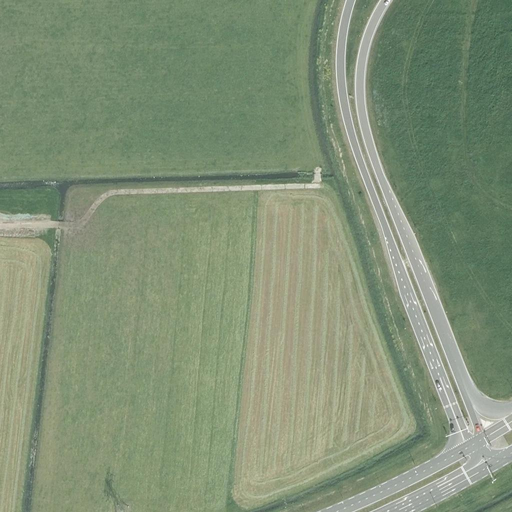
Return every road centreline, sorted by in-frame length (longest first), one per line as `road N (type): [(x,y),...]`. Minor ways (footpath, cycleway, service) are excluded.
road 1 (trunk): [(350,0),(341,46),(348,123),(466,449)]
road 2 (trunk): [(454,369),(362,120),(364,45),(385,0)]
road 3 (track): [(0,225),(75,225),(112,192),(317,185),(316,170)]
road 4 (trunk): [(466,449),(336,511)]
